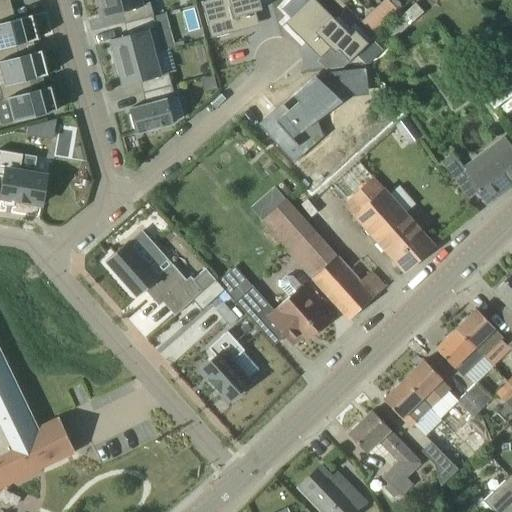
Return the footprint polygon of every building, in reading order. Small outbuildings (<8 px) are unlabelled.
[(0,0),(0,11),(12,8),(7,9),(4,0),(0,0)] [(153,16),(150,3),(142,6),(140,0),(100,0),(102,7),(105,17),(122,12),(125,24),(153,16)] [(213,0),(196,5),(206,40),(254,26),(252,17),(259,15),(257,8),(270,4),(268,0),(213,0)] [(348,59),(365,43),(357,33),(353,37),(316,0),(311,0),(287,23),(322,58),(332,48),(336,52),(339,49),(348,59)] [(402,7),(399,2),(394,0),(392,0),(389,1),(387,0),(384,0),(374,10),(373,9),(369,8),(366,11),(365,15),(367,17),(362,21),(375,35),(399,12),(400,13),(402,7)] [(416,4),(382,34),(389,43),(424,13),(416,4)] [(0,55),(18,51),(16,45),(39,39),(32,15),(10,21),(7,10),(12,8),(0,11),(0,55)] [(155,54),(163,52),(153,16),(125,24),(128,35),(111,40),(113,50),(110,51),(114,64),(155,53),(155,54)] [(200,25),(187,29),(190,41),(204,37),(200,25)] [(374,41),(357,57),(365,65),(370,64),(383,51),(374,41)] [(0,89),(1,94),(28,87),(26,81),(48,75),(42,51),(20,57),(18,51),(0,55),(0,68),(5,85),(0,86),(0,89)] [(114,64),(117,78),(120,77),(123,87),(140,82),(143,94),(172,86),(169,73),(161,76),(155,54),(155,53),(114,64)] [(346,92),(368,90),(365,69),(344,71),(346,92)] [(511,76),(509,71),(480,88),(491,107),(511,95),(511,76)] [(204,93),(218,90),(214,76),(201,80),(204,93)] [(332,99),(314,77),(263,121),(273,131),(261,142),(279,161),(310,132),(307,120),(332,99)] [(143,94),(146,105),(129,110),(136,134),(148,131),(148,134),(162,130),(161,127),(173,124),(167,100),(175,98),(172,86),(143,94)] [(28,87),(1,94),(3,101),(8,100),(14,122),(58,111),(51,87),(29,92),(28,87)] [(396,128),(401,135),(412,126),(407,119),(406,118),(395,126),(396,128)] [(434,246),(344,146),(337,137),(312,159),(349,201),(345,204),(355,215),(355,216),(405,272),(434,246)] [(487,204),(511,184),(511,149),(510,147),(468,177),(487,204)] [(33,198),(40,159),(8,154),(1,193),(33,198)] [(442,163),(455,181),(466,173),(453,154),(442,163)] [(151,307),(161,318),(189,293),(176,279),(172,283),(158,267),(144,280),(113,246),(90,266),(122,301),(131,293),(145,308),(149,304),(151,307)] [(360,282),(336,256),(312,278),(349,320),(385,288),(372,273),(360,282)] [(217,275),(208,265),(186,286),(195,296),(217,275)] [(511,274),(494,292),(511,311),(511,323),(508,327),(511,330),(511,274)] [(274,325),(293,345),(303,336),(306,340),(327,321),(316,310),(320,306),(303,287),(276,311),(253,286),(235,302),(264,334),(274,325)] [(456,329),(483,358),(504,338),(476,309),(456,329)] [(464,377),(483,358),(456,329),(436,349),(464,377)] [(0,488),(29,475),(76,453),(58,418),(41,426),(0,340),(0,488)] [(207,363),(239,399),(263,378),(231,342),(207,363)] [(422,399),(431,408),(451,389),(424,360),(404,380),(422,399)] [(412,408),(422,399),(404,380),(383,400),(401,418),(402,418),(411,428),(421,418),(412,408)] [(505,404),(506,403),(511,396),(511,387),(511,386),(508,383),(496,395),(505,404)] [(474,401),(479,411),(491,399),(477,384),(466,393),(474,401)] [(473,417),(479,411),(474,401),(466,393),(458,401),(473,417)] [(420,464),(417,461),(389,432),(390,431),(371,411),(348,433),(367,453),(379,441),(399,461),(382,478),(400,497),(413,485),(406,478),(420,464)] [(455,435),(464,445),(476,432),(467,422),(455,435)] [(458,469),(432,441),(421,451),(434,465),(441,486),(458,469)] [(356,511),(366,503),(350,486),(344,492),(321,466),(298,488),(321,511),(356,511)] [(493,511),(511,511),(511,481),(508,477),(483,501),(493,511)]
